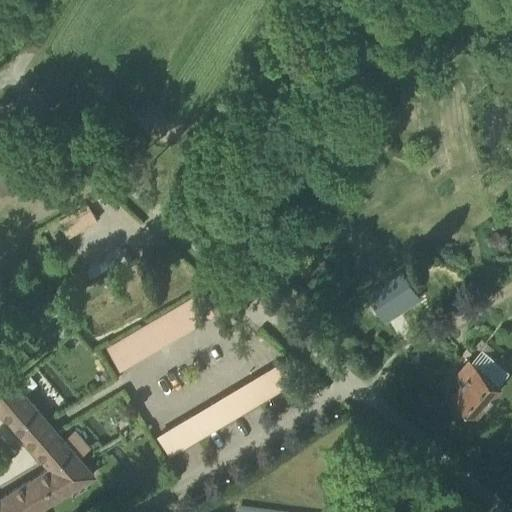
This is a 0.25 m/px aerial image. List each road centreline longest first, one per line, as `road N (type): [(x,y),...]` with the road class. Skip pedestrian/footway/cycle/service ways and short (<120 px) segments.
road 1 (residential): [(504,511),(262,300)]
road 2 (residential): [(262,300),(17,93)]
road 3 (residential): [(233,334),(223,317),(133,369),(158,412),(248,359)]
road 4 (unknown): [(371,396),(344,419),(189,503)]
road 5 (unknown): [(0,301),(163,217)]
